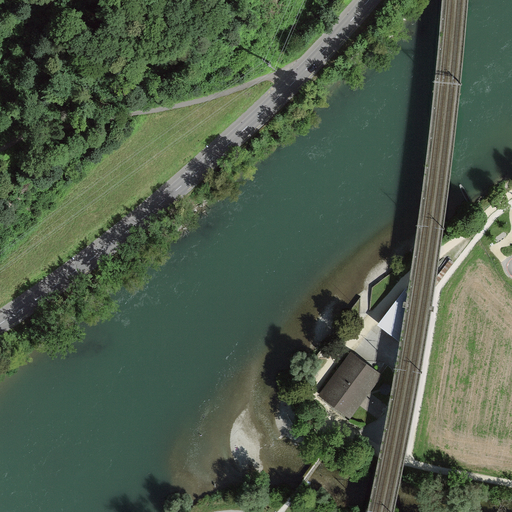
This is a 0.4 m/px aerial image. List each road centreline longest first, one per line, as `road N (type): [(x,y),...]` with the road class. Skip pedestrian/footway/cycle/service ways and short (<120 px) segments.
road 1 (tertiary): [(0,324),(154,209),(284,91),(364,0)]
road 2 (track): [(511,484),(373,453),(402,388),(390,352),(363,322)]
road 3 (track): [(26,136),(293,81)]
